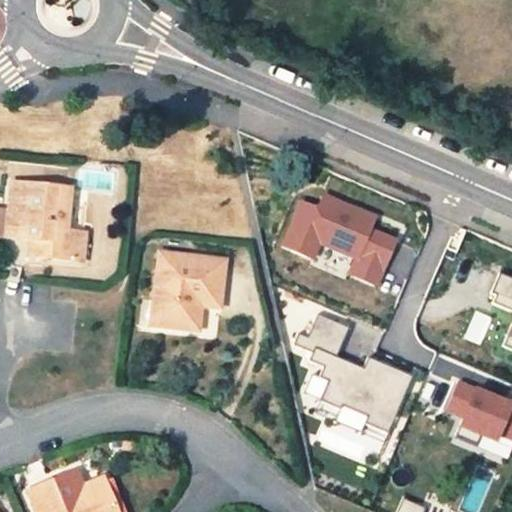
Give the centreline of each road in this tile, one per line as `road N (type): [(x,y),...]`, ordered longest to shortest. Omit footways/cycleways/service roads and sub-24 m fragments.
road 1 (tertiary): [(111,17),(152,43),(458,176)]
road 2 (residential): [(233,468),(192,420),(110,417),(0,453)]
road 3 (residential): [(458,176),(393,340)]
